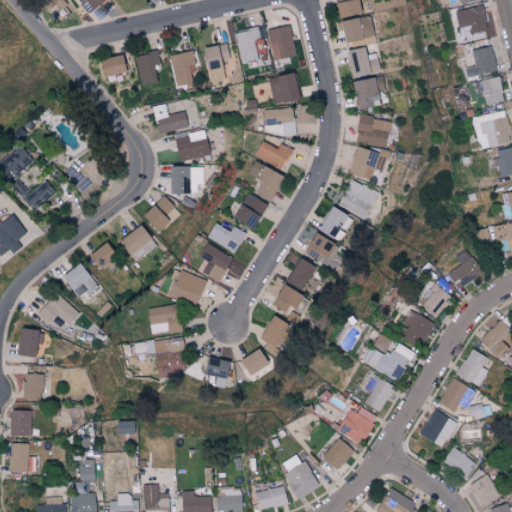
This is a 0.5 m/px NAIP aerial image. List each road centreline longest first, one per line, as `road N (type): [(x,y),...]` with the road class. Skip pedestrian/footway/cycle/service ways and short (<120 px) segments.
road 1 (residential): [(0,346),(8,305),(29,279),(123,206),(139,184),(140,162),(14,0)]
road 2 (residential): [(228,326),(329,162),(335,107),(307,0)]
road 3 (residential): [(333,511),(362,487),(477,311),(511,288)]
road 4 (residential): [(55,50),(266,0)]
